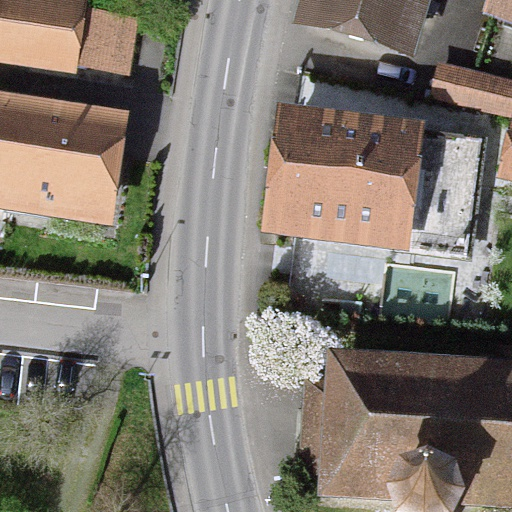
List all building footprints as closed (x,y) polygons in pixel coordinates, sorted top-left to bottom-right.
[(139,19),(19,0),(0,0),(0,64),(129,84),(139,19)] [(414,0),(282,0),(269,45),(388,82),(414,0)] [(511,0),(471,0),(464,24),(511,38),(511,0)] [(511,88),(511,86),(426,69),(418,109),(504,127),(511,88)] [(0,110),(0,212),(105,229),(120,128),(0,110)] [(479,149),(286,128),(274,235),(468,256),(479,149)] [(511,134),(502,179),(511,180),(511,134)] [(511,384),(340,373),(332,493),(401,497),(399,511),(449,511),(450,500),(511,504),(511,384)]
